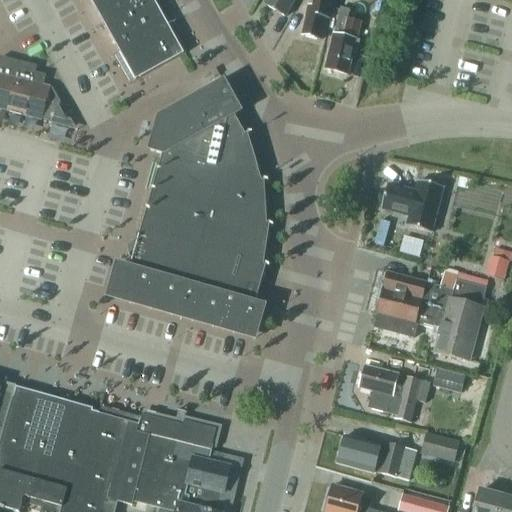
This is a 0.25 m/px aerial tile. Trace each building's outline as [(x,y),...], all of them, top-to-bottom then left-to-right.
[(87,0),(134,83),(186,54),(155,0),(87,0)] [(267,0),(265,5),(286,18),(295,0),(267,0)] [(307,16),(302,36),(320,40),(325,21),(330,22),(334,0),(314,0),(313,7),(308,6),(305,16),(307,16)] [(327,69),(349,75),(354,53),(358,54),(361,40),(358,39),(362,22),(349,19),(351,9),(341,7),(335,34),(327,69)] [(0,111),(41,122),(42,120),(49,122),(48,124),(69,130),(73,128),(53,90),(50,89),(50,88),(43,86),(46,77),(36,74),(37,68),(1,58),(0,62),(0,111)] [(255,306),(267,266),(264,265),(270,225),(267,225),(264,182),(261,182),(248,135),(245,136),(234,117),(241,113),(224,83),(159,119),(150,152),(163,155),(138,241),(133,242),(129,246),(127,251),(129,256),(133,260),(130,271),(117,293),(248,330),(252,316),(256,317),(260,317),(263,314),(262,310),(259,307),(255,306)] [(387,187),(381,210),(411,219),(409,228),(431,235),(444,189),(416,182),(413,194),(387,187)] [(493,258),(503,261),(506,251),(496,248),(493,258)] [(509,262),(503,261),(493,258),(488,277),(504,281),(509,262)] [(452,291),(386,273),(375,315),(376,315),(373,328),(411,338),(414,325),(441,332),(436,354),(467,362),(487,289),(455,280),(452,291)] [(425,404),(430,384),(406,378),(398,376),(365,367),(359,389),(373,392),(368,409),(388,414),(389,413),(396,415),(395,420),(410,424),(416,402),(425,404)] [(434,386),(458,393),(462,377),(438,371),(434,386)] [(0,382),(0,441),(15,388),(15,387),(0,382)] [(16,388),(0,445),(0,491),(0,508),(0,509),(0,510),(0,511),(20,511),(23,504),(24,498),(44,504),(42,509),(41,511),(114,511),(117,502),(139,426),(140,423),(130,420),(129,423),(118,420),(119,417),(112,415),(111,418),(99,414),(92,412),(93,410),(16,388)] [(139,426),(117,502),(132,506),(133,502),(161,509),(172,511),(203,511),(205,504),(220,508),(230,468),(208,462),(211,452),(212,448),(212,446),(216,430),(183,422),(182,426),(142,416),(141,418),(140,423),(139,426)] [(422,448),(459,458),(462,445),(426,435),(422,448)] [(416,452),(397,448),(387,445),(385,452),(380,451),(381,445),(367,441),(366,443),(345,437),(337,465),(374,474),(375,473),(379,474),(397,479),(408,482),(416,452)] [(376,511),(369,510),(372,498),(363,495),(332,486),(325,511),(376,511)] [(499,511),(503,498),(480,491),(474,511),(499,511)] [(447,511),(449,509),(402,496),(398,511),(399,511),(447,511)] [(511,511),(511,499),(503,498),(499,511),(511,511)]
